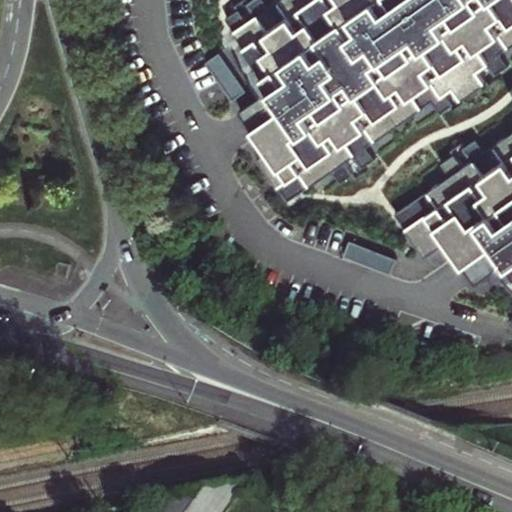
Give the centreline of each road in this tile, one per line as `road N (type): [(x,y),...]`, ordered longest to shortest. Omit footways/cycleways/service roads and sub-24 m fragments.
road 1 (residential): [(154,0),(162,37),(242,202),(265,231),(314,260),(511,328)]
road 2 (secondary): [(3,330),(285,414)]
road 3 (secondary): [(285,414),(511,502)]
road 4 (secondary): [(239,388),(162,321),(114,195)]
road 5 (secondary): [(114,195),(58,0)]
road 6 (secondary): [(239,388),(66,315)]
road 7 (secondary): [(66,315),(107,264),(114,195)]
